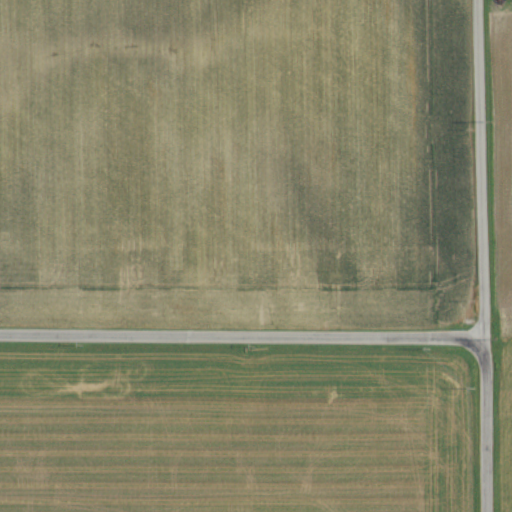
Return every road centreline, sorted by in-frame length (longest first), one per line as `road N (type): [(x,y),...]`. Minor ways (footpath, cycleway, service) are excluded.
road 1 (residential): [(478,511),(467,0)]
road 2 (residential): [(474,329),(0,327)]
